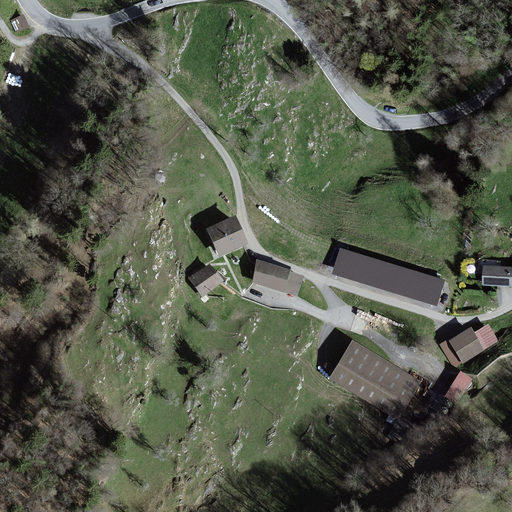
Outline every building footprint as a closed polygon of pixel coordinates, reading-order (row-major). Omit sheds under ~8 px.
[(24,14),(10,20),(16,33),(29,26),(24,14)] [(249,244),(235,217),(208,230),(221,257),(249,244)] [(448,279),(345,247),(337,272),(440,304),(448,279)] [(258,262),(257,263),(252,282),(297,295),(303,275),(258,262)] [(223,283),(210,264),(191,278),(203,296),(223,283)] [(511,266),(486,265),(485,283),(511,284),(511,266)] [(472,328),(441,345),(454,368),(463,363),(463,362),(486,350),(485,347),(496,341),(488,326),(475,333),(472,328)] [(421,382),(353,342),(330,381),(399,421),(421,382)] [(472,379),(461,371),(445,396),(457,404),(472,379)]
